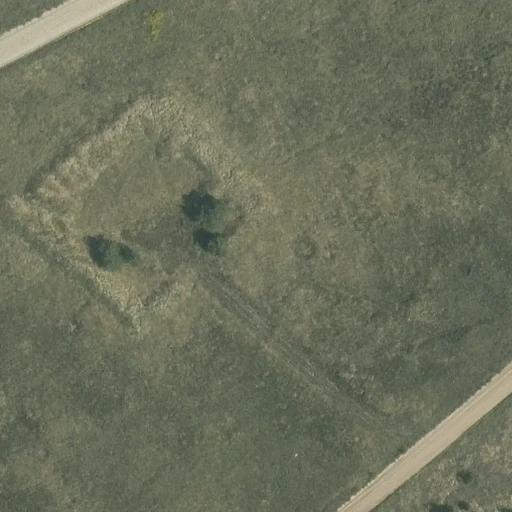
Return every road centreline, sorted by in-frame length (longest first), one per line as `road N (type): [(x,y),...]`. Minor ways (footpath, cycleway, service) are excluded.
road 1 (track): [(410,462),(203,278),(188,255),(190,234),(216,219)]
road 2 (track): [(511,376),(349,511)]
